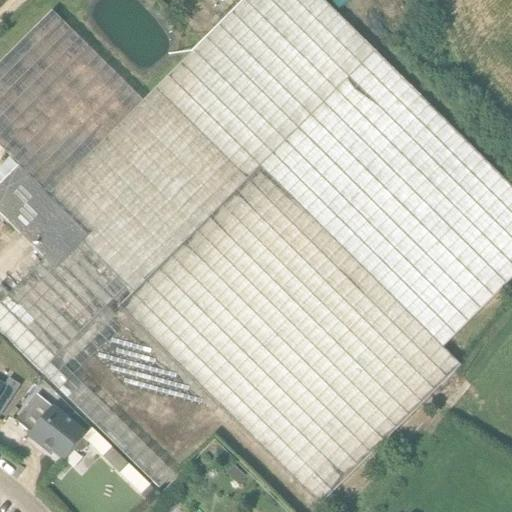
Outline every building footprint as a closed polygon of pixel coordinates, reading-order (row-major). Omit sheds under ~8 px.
[(52,13),(0,65),(0,149),(19,169),(0,187),(0,218),(44,261),(10,296),(1,288),(0,288),(0,335),(159,492),(174,477),(74,378),(116,336),(107,327),(121,312),(320,508),(461,366),(442,348),(511,277),(511,188),(321,0),(245,0),(143,103),(52,13)] [(0,384),(0,418),(18,387),(9,381),(5,387),(0,384)] [(37,398),(16,424),(31,437),(28,440),(43,452),(45,449),(65,465),(74,454),(78,455),(82,455),(84,454),(87,451),(87,445),(148,504),(157,495),(92,432),(88,436),(54,409),(53,410),(37,398)] [(233,468),(226,476),(237,487),(245,478),(233,468)] [(175,498),(159,511),(172,511),(181,505),(175,498)]
